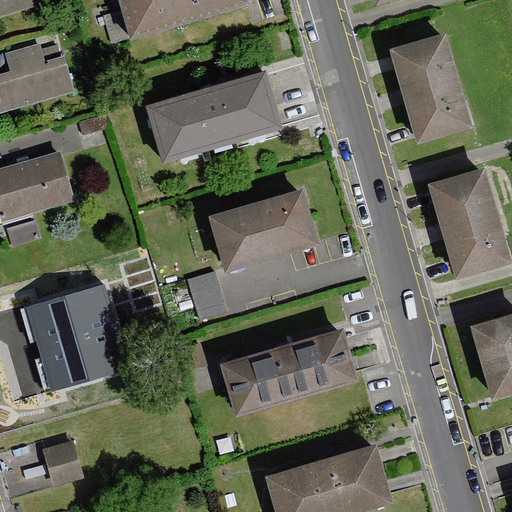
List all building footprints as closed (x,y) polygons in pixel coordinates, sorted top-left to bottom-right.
[(0,0),(0,14),(47,0),(0,0)] [(245,0),(120,0),(133,39),(246,4),(245,0)] [(444,34),(390,50),(418,142),(471,126),(444,34)] [(7,54),(12,71),(0,74),(0,111),(72,91),(62,56),(42,62),(38,45),(7,54)] [(265,71),(146,105),(163,162),(282,127),(265,71)] [(60,152),(0,170),(0,217),(1,220),(33,210),(74,197),(62,156),(60,152)] [(457,277),(510,262),(482,168),(429,184),(457,277)] [(302,189),(210,216),(226,269),(317,242),(302,189)] [(10,225),(15,241),(42,234),(37,218),(10,225)] [(225,311),(214,273),(190,279),(201,318),(225,311)] [(127,370),(102,286),(26,308),(51,393),(127,370)] [(492,398),(511,392),(511,313),(472,325),(492,398)] [(342,328),(221,363),(235,413),(357,379),(342,328)] [(72,440),(44,447),(54,487),(83,479),(72,440)] [(375,444),(266,476),(277,511),(351,511),(392,500),(375,444)]
